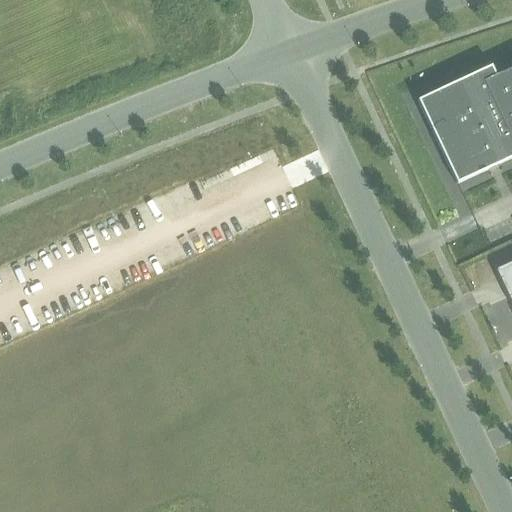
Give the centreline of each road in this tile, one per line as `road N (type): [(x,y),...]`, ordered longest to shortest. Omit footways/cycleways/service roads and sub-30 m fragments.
road 1 (unclassified): [(504,511),(287,49)]
road 2 (unclassified): [(0,163),(287,49)]
road 3 (unclassified): [(287,49),(433,0)]
